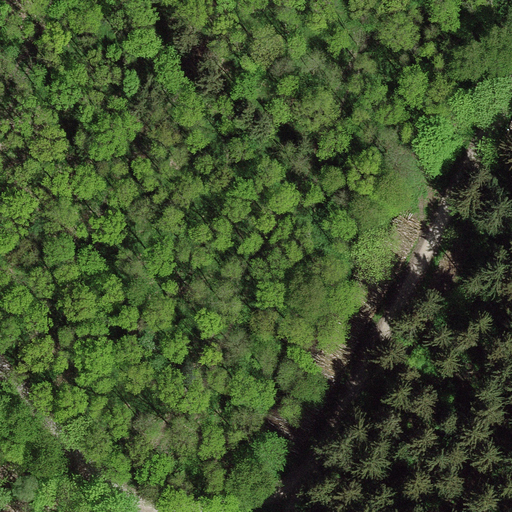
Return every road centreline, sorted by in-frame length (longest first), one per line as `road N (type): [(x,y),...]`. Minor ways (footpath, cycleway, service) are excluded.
road 1 (track): [(289,511),(340,396),(511,73)]
road 2 (track): [(112,496),(159,510),(223,508),(308,477)]
road 3 (track): [(0,363),(121,511)]
